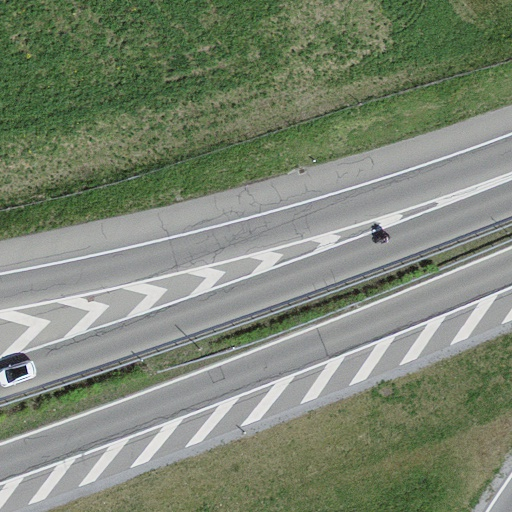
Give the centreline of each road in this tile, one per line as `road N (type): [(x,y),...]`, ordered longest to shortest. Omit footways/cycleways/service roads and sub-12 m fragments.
road 1 (trunk): [(0,462),(511,265)]
road 2 (trunk): [(511,197),(0,379)]
road 3 (trunk): [(511,153),(214,245),(0,290)]
